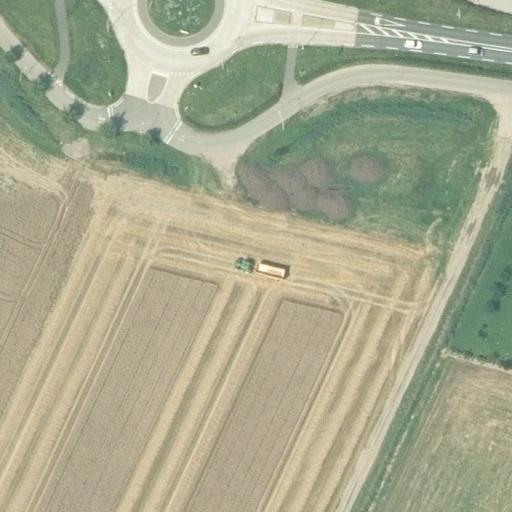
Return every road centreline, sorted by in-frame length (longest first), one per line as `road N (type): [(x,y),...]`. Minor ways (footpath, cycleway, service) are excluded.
road 1 (unclassified): [(511,91),(366,76),(328,86),(228,145),(190,144),(144,115)]
road 2 (primary): [(511,51),(242,13)]
road 3 (unclassified): [(144,115),(97,125),(69,110),(0,37)]
